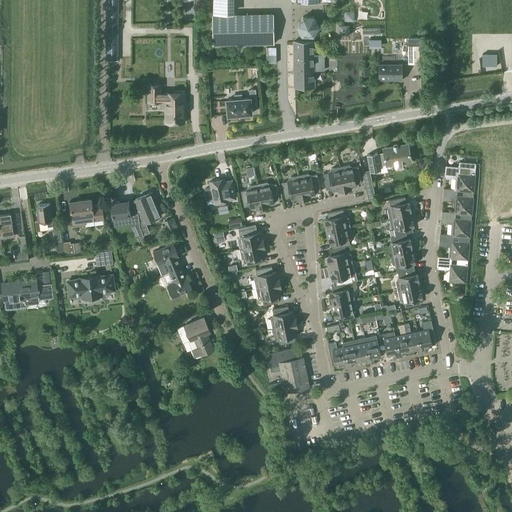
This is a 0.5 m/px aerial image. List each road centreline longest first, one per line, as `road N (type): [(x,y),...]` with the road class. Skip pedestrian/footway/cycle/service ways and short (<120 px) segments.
road 1 (unclassified): [(155,160),(511,98)]
road 2 (residential): [(449,366),(429,277),(437,156)]
road 3 (residential): [(233,334),(155,160)]
road 4 (unclassified): [(20,179),(155,160)]
road 5 (residential): [(449,366),(330,392)]
